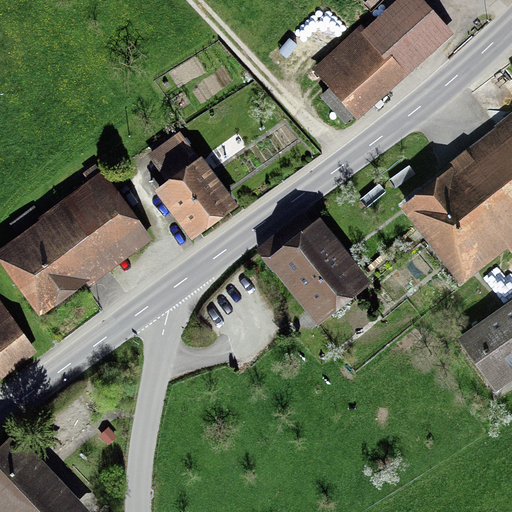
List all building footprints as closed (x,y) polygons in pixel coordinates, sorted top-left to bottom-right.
[(374,38),(317,87),(348,123),(451,34),(421,0),(399,0),(366,29),(374,38)] [(511,110),(398,199),(462,280),(508,244),(511,249),(511,110)] [(183,136),(152,158),(170,184),(201,161),(183,136)] [(210,160),(162,194),(196,242),(244,208),(210,160)] [(15,243),(0,254),(0,259),(34,307),(141,228),(95,164),(85,172),(92,181),(68,199),(77,211),(22,252),(15,243)] [(317,213),(263,256),(324,329),(377,286),(317,213)] [(1,303),(0,303),(0,370),(32,346),(1,303)] [(511,306),(461,340),(497,394),(511,384),(511,306)] [(78,511),(13,443),(0,455),(0,505),(6,511),(78,511)]
